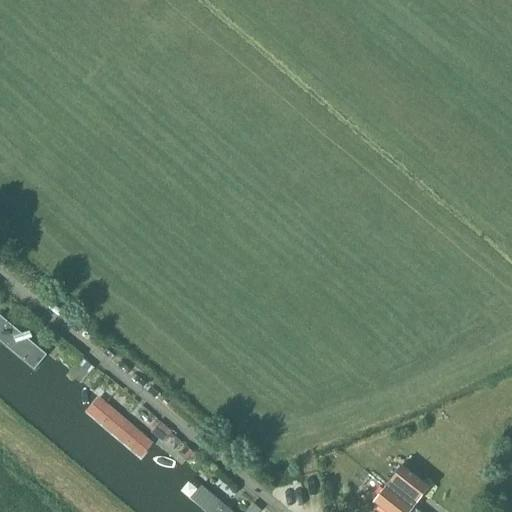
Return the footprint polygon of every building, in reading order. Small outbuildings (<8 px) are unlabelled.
[(0,318),(0,344),(35,374),(47,358),(1,317),(0,318)] [(82,358),(74,368),(86,378),(94,368),(82,358)] [(86,416),(143,465),(156,448),(100,400),(86,416)] [(174,433),(160,422),(151,433),(165,444),(174,433)] [(194,453),(187,447),(180,454),(187,460),(194,453)] [(388,484),(416,506),(430,488),(401,466),(388,484)] [(418,511),(414,509),(416,506),(388,484),(374,502),(387,511),(418,511)] [(189,501),(202,511),(231,511),(201,489),(189,501)]
